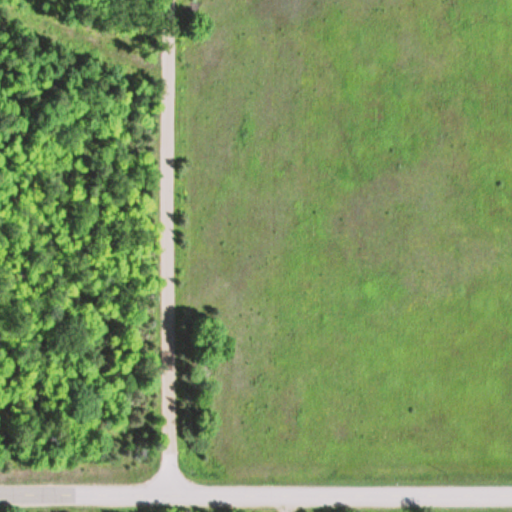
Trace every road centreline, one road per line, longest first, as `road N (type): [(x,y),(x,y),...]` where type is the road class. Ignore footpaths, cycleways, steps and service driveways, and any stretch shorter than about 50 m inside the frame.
road 1 (secondary): [(0,493),(511,492)]
road 2 (residential): [(171,495),(169,0)]
